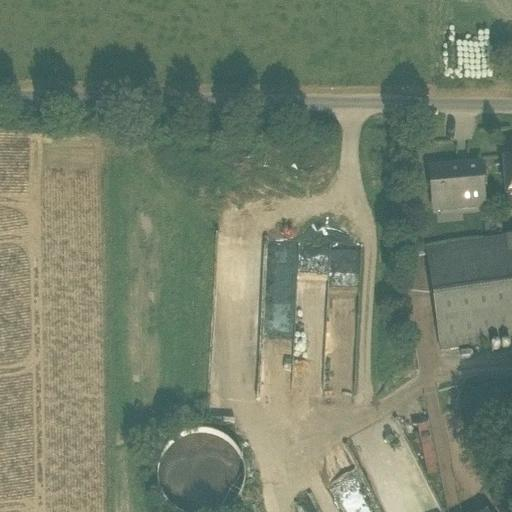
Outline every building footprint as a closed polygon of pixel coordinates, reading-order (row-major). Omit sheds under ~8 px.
[(462,205),(462,209),(483,207),(480,165),(431,169),(434,207),(462,205)] [(511,238),(427,250),(441,347),(511,337),(511,238)] [(332,285),(359,283),(356,249),(329,251),(332,285)] [(295,494),(302,511),(413,511),(406,493),(423,487),(397,424),(350,443),(371,495),(328,511),(317,511),(308,489),(295,494)] [(219,436),(202,432),(185,435),(170,444),(160,458),(156,474),(159,491),(168,506),(176,511),(224,511),(230,508),(240,494),(244,478),(242,461),(233,446),(219,436)]
